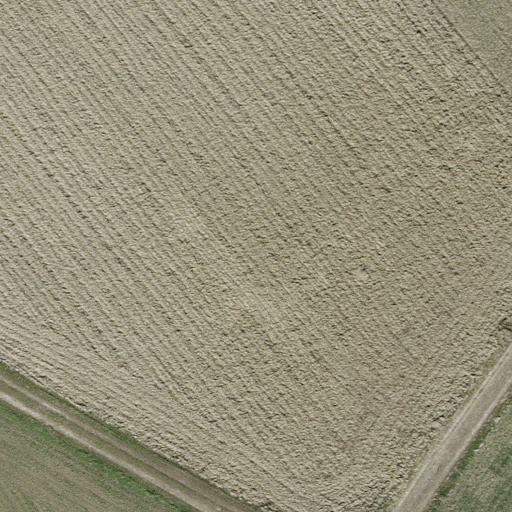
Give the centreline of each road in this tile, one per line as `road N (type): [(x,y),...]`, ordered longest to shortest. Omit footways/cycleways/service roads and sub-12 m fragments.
road 1 (track): [(0,377),(229,511)]
road 2 (track): [(407,511),(429,500),(511,415)]
